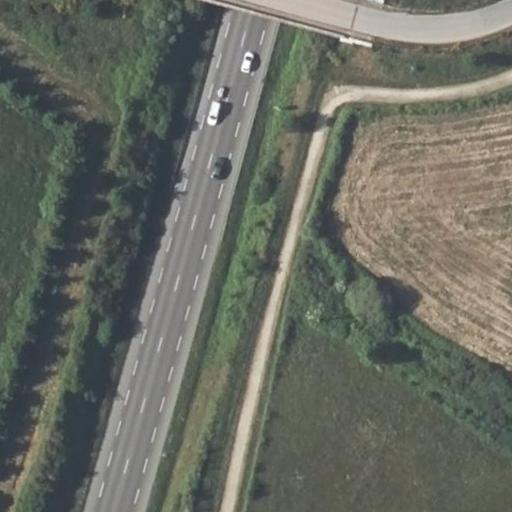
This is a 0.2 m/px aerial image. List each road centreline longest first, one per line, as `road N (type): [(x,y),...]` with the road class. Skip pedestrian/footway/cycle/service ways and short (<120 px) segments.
road 1 (primary): [(111,511),(252,0)]
road 2 (unclassified): [(273,0),(400,30),(447,32),(511,9)]
